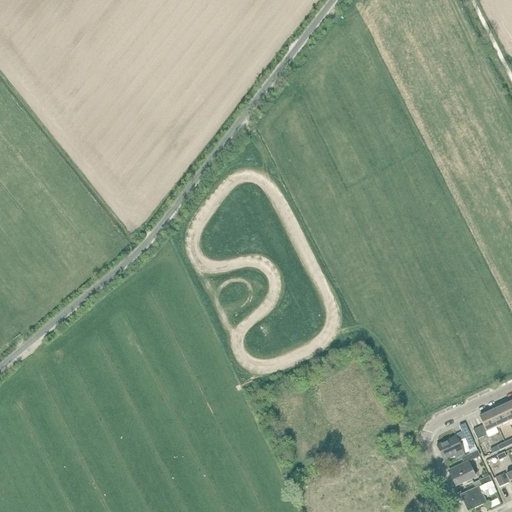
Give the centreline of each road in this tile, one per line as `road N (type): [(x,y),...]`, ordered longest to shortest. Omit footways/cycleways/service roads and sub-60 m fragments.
road 1 (unclassified): [(0,369),(146,245),(331,0)]
road 2 (residential): [(457,511),(427,432),(511,386)]
